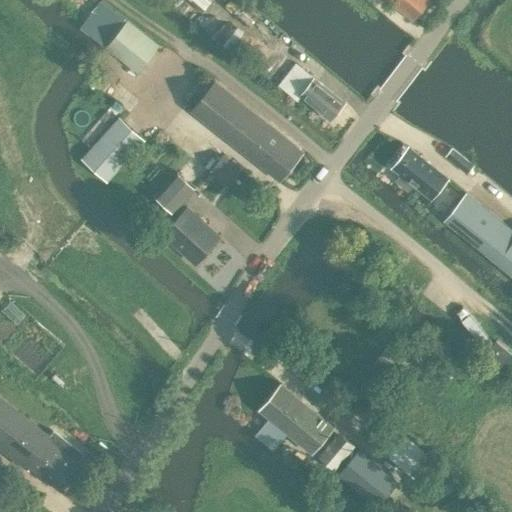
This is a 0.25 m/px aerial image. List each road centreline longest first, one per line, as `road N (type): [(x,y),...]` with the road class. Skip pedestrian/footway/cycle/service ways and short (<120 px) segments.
road 1 (unclassified): [(104,511),(245,286),(325,175)]
road 2 (unclassified): [(325,175),(462,0)]
road 3 (unclassified): [(325,175),(491,314)]
